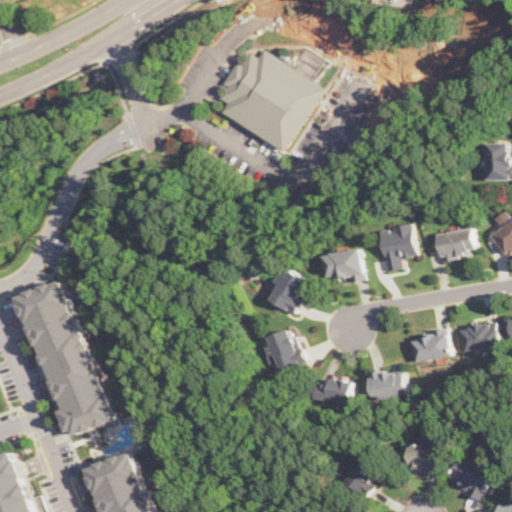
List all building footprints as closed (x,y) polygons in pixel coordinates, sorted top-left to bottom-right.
[(327,86),(267,47),(261,55),(251,52),(246,62),(241,59),(227,81),(232,84),(223,96),(233,102),(227,110),(289,150),(327,86)] [(491,178),(511,178),(511,141),(491,141),(491,178)] [(385,226),(390,268),(412,265),(410,254),(421,253),(418,222),(385,226)] [(511,252),(511,222),(497,232),(511,253),(511,252)] [(447,258),(482,251),(477,225),(441,231),(447,258)] [(333,281),(370,275),(366,246),(329,251),(333,281)] [(274,299),(300,314),(318,282),(292,267),(274,299)] [(115,418),(60,277),(17,294),(70,434),(115,418)] [(466,324),(470,349),(504,344),(501,319),(466,324)] [(310,361),(299,326),(269,335),(279,370),(310,361)] [(420,360),(456,355),(452,328),(417,333),(420,360)] [(413,392),(409,366),(374,372),(378,398),(413,392)] [(357,400),(358,378),(322,376),(321,398),(357,400)] [(442,445),(406,445),(405,469),(441,469),(442,445)] [(44,511),(22,451),(0,457),(0,511),(44,511)] [(83,467),(99,511),(151,511),(128,451),(83,467)] [(370,494),(390,465),(372,452),(351,480),(370,494)] [(486,499),(498,473),(464,458),(453,484),(486,499)] [(511,511),(511,499),(506,498),(501,511),(511,511)]
